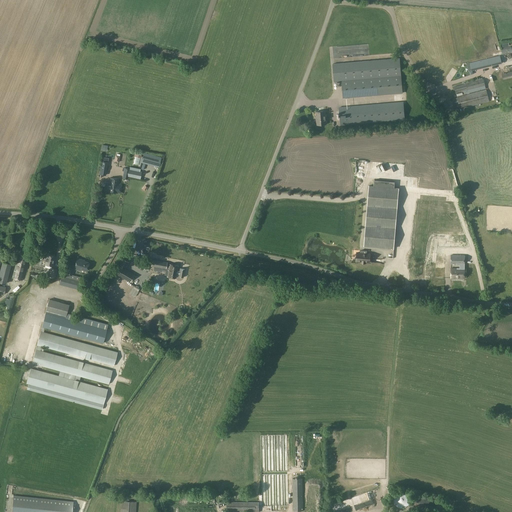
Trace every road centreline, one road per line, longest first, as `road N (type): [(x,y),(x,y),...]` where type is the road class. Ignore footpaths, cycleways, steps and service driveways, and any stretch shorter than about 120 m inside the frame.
road 1 (unclassified): [(511,304),(355,283),(240,250)]
road 2 (unclassified): [(240,250),(333,0)]
road 3 (unclassified): [(240,250),(0,212)]
road 4 (track): [(502,66),(426,88),(389,8),(333,1)]
road 5 (unknown): [(29,363),(40,298),(51,292),(78,296),(114,327),(118,366)]
